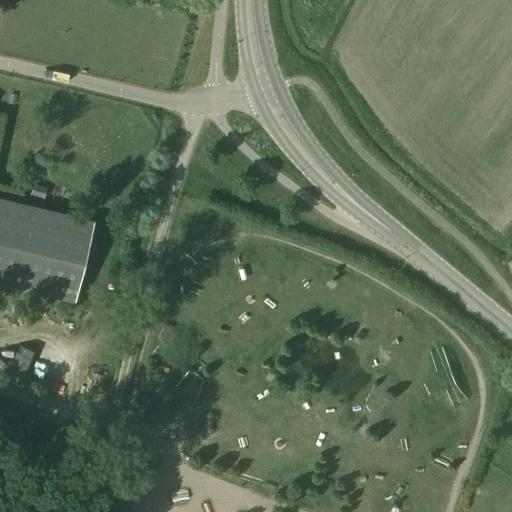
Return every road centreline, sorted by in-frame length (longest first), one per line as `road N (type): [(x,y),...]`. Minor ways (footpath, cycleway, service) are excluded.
road 1 (tertiary): [(511,333),(332,184),(289,134),(265,86)]
road 2 (unclassified): [(0,63),(169,101),(265,86)]
